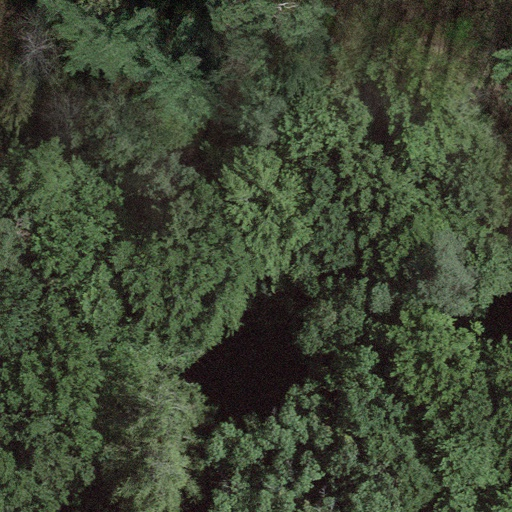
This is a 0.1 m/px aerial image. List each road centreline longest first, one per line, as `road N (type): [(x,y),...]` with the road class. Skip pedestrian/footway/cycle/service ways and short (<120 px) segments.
road 1 (track): [(329,511),(355,365),(510,0)]
road 2 (track): [(0,337),(213,398),(355,365)]
